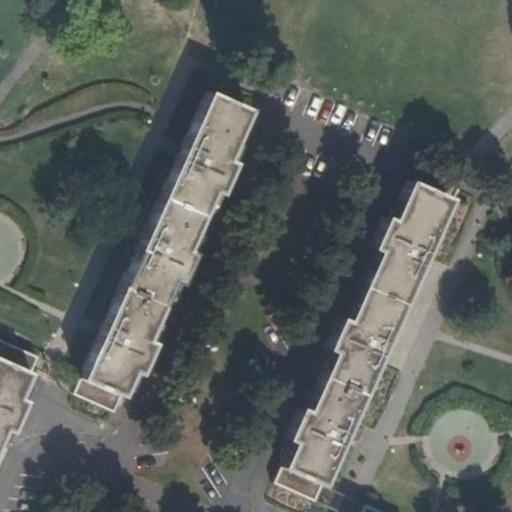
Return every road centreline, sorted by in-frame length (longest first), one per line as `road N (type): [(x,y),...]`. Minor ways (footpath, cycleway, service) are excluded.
road 1 (residential): [(80,454),(121,440),(273,117),(389,170),(229,511)]
road 2 (residential): [(80,454),(207,511)]
